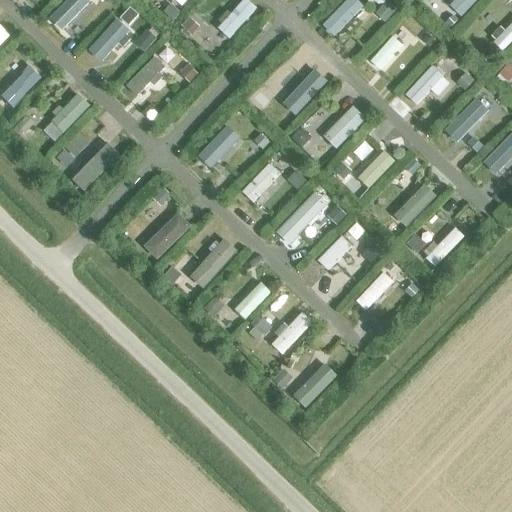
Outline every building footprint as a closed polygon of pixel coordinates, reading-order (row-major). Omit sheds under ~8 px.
[(77,0),(69,0),(47,25),(58,35),(84,7),(77,0)] [(356,0),(350,0),(324,28),(336,40),(365,9),(356,0)] [(465,16),(479,0),(461,0),(455,7),(465,16)] [(229,42),(257,12),(244,1),(217,31),(229,42)] [(387,4),(377,15),(386,22),(395,12),(387,4)] [(171,6),(160,18),(168,27),(180,14),(171,6)] [(130,10),(119,22),(127,29),(138,18),(130,10)] [(453,16),(446,23),(451,28),(458,21),(453,16)] [(0,48),(17,30),(7,21),(0,28),(0,48)] [(191,21),(183,29),(191,36),(198,28),(191,21)] [(118,22),(89,54),(102,66),(131,34),(118,22)] [(503,54),(511,45),(511,25),(493,45),(503,54)] [(146,32),(135,45),(144,53),(155,40),(146,32)] [(428,36),(423,42),(429,48),(435,42),(428,36)] [(393,40),(371,65),(380,73),(402,48),(393,40)] [(492,45),(481,56),(491,66),(502,55),(492,45)] [(38,61),(26,47),(0,71),(0,74),(10,86),(38,61)] [(156,60),(126,89),(137,99),(166,70),(156,60)] [(511,70),(508,66),(501,74),(509,82),(511,78),(511,70)] [(188,67),(180,75),(190,84),(197,77),(188,67)] [(433,69),(406,98),(417,108),(444,79),(433,69)] [(328,86),(317,75),(286,106),(297,117),(328,86)] [(463,77),(457,85),(465,92),(471,85),(463,77)] [(263,91),(253,100),(261,109),(271,99),(263,91)] [(91,110),(78,97),(52,124),(65,136),(91,110)] [(477,103),(447,134),(457,144),(487,113),(477,103)] [(368,125),(353,110),(323,140),(338,155),(368,125)] [(27,118),(17,128),(24,135),(34,125),(27,118)] [(301,131),(292,140),(301,149),(310,140),(301,131)] [(238,144),(226,133),(197,161),(208,173),(238,144)] [(80,136),(71,145),(80,154),(89,146),(80,136)] [(511,160),(511,137),(485,164),(496,176),(511,160)] [(84,195),(120,158),(108,146),(72,183),(84,195)] [(384,153),(358,181),(370,192),(396,164),(384,153)] [(415,162),(406,170),(413,176),(421,168),(415,162)] [(342,166),(332,177),(340,185),(350,174),(342,166)] [(270,167),(243,195),(254,205),(280,178),(270,167)] [(298,174),(290,181),(298,190),(306,182),(298,174)] [(425,188),(395,220),(407,231),(438,200),(425,188)] [(163,189),(153,200),(160,207),(170,196),(163,189)] [(315,195),(276,236),(290,249),(328,208),(315,195)] [(337,208),(327,217),(336,226),(345,216),(337,208)] [(193,232),(179,217),(143,250),(158,265),(193,232)] [(456,232),(427,262),(436,271),(465,240),(456,232)] [(416,237),(407,247),(415,255),(425,246),(416,237)] [(353,251),(343,240),(318,265),(328,275),(353,251)] [(239,256),(225,243),(191,281),(205,294),(239,256)] [(373,245),(362,257),(370,265),(381,253),(373,245)] [(381,259),(355,287),(362,293),(388,266),(381,259)] [(173,268),(164,277),(173,285),(181,276),(173,268)] [(384,276),(357,305),(367,314),(394,285),(384,276)] [(262,286),(235,313),(246,323),(272,296),(262,286)] [(411,286),(405,293),(412,299),(418,292),(411,286)] [(214,299),(204,310),(212,318),(223,307),(214,299)] [(303,316),(272,349),(283,359),(313,326),(303,316)] [(260,318),(252,327),(265,338),(273,330),(260,318)] [(326,367),(293,400),(307,413),(339,380),(326,367)] [(283,372),(274,383),(282,391),(292,380),(283,372)]
